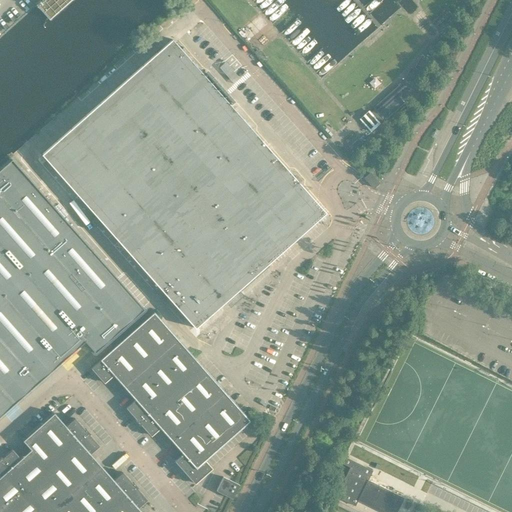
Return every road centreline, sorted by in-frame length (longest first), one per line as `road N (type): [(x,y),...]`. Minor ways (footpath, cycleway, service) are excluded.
road 1 (tertiary): [(400,235),(356,285),(243,511)]
road 2 (tertiary): [(256,511),(367,292),(411,244)]
road 3 (unclassified): [(191,511),(79,389),(54,390),(0,438)]
road 4 (tertiary): [(511,23),(423,196)]
road 5 (unclassified): [(504,259),(470,217),(464,195),(476,136)]
